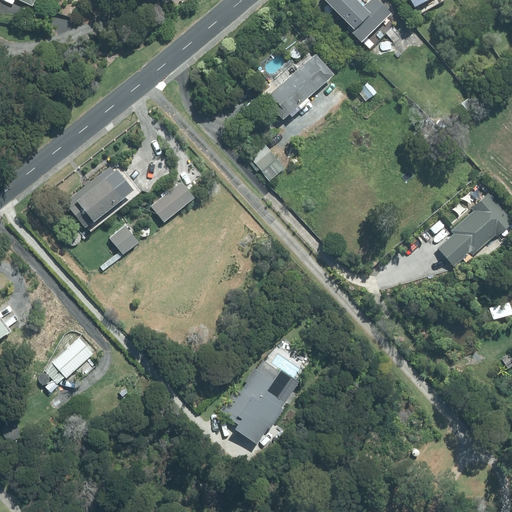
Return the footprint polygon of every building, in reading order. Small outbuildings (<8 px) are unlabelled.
[(318,0),(346,30),(345,31),(357,44),(381,22),(382,23),(387,19),(385,17),(387,15),(373,0),(369,0),(359,10),(350,0),(318,0)] [(405,0),(409,9),(426,0),(405,0)] [(316,41),(309,32),(286,52),(294,61),(316,41)] [(390,40),(372,43),(374,53),(392,50),(390,40)] [(313,56),(262,101),(280,121),(330,76),(313,56)] [(359,90),(367,100),(375,93),(367,84),(359,90)] [(262,144),(247,156),(261,173),(276,161),(262,144)] [(158,177),(151,169),(141,177),(149,185),(158,177)] [(82,186),(83,188),(62,204),(81,230),(117,204),(114,200),(124,193),(107,171),(98,178),(98,177),(88,184),(86,183),(82,186)] [(159,221),(189,196),(177,182),(147,207),(159,221)] [(470,209),(473,212),(450,231),(453,235),(436,249),(452,268),(468,255),(470,256),(493,237),(494,238),(511,224),(487,195),(470,209)] [(107,240),(120,256),(136,244),(124,227),(107,240)] [(511,306),(480,316),(483,325),(511,316),(511,306)] [(77,340),(43,372),(51,381),(43,387),(49,393),(57,386),(56,385),(62,379),(63,380),(91,355),(77,340)] [(232,387),(215,411),(229,420),(232,415),(236,418),(229,428),(252,444),(264,427),(266,428),(279,409),(277,408),(295,382),(276,369),(275,370),(259,360),(253,369),(250,368),(241,381),(243,382),(237,390),(232,387)] [(3,438),(4,439),(5,440),(6,440),(7,441),(9,441),(10,441),(12,440),(14,440),(15,439),(16,438),(17,437),(18,435),(18,434),(19,432),(19,430),(18,429),(18,427),(17,426),(16,424),(14,423),(13,423),(11,422),(10,422),(8,422),(6,422),(5,423),(4,424),(2,425),(1,426),(1,428),(0,429),(0,433),(0,434),(1,436),(2,437),(3,438)]
